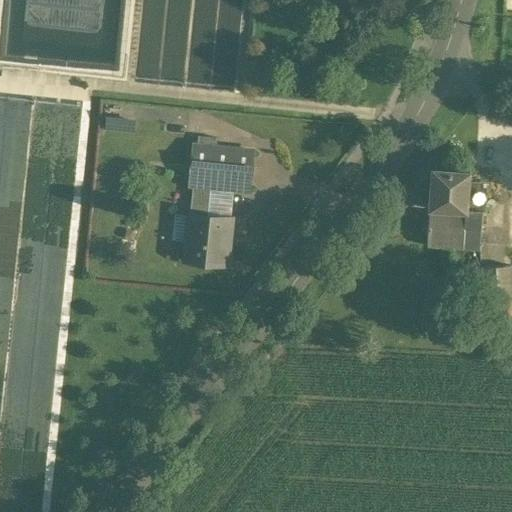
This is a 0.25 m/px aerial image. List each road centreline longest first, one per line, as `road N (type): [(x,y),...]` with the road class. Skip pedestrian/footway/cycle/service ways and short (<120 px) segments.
road 1 (tertiary): [(456,0),(411,121),(118,511)]
road 2 (track): [(411,121),(0,75)]
